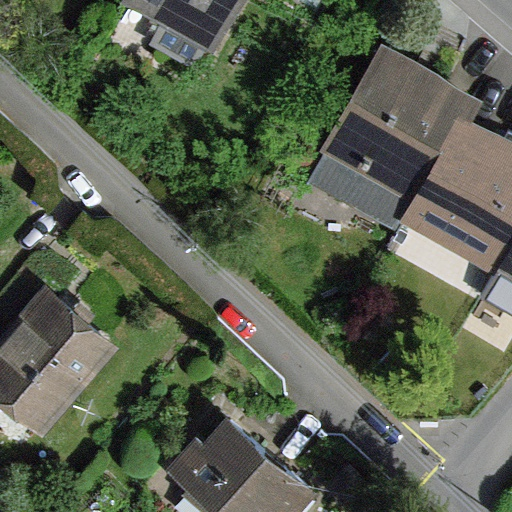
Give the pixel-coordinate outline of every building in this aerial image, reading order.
[(119,0),(120,1),(215,55),(246,0),(119,0)] [(398,219),(500,276),(511,255),(511,140),(471,118),(480,100),(473,96),(374,41),(315,146),(410,199),(398,219)] [(511,255),(500,276),(511,281),(511,255)] [(46,284),(0,337),(0,401),(38,434),(115,345),(46,284)] [(220,406),(168,464),(222,511),(292,511),(313,489),(220,406)] [(0,511),(23,511),(0,490),(0,511)]
